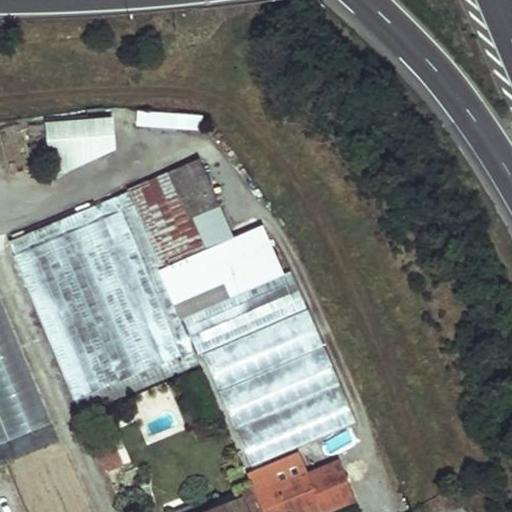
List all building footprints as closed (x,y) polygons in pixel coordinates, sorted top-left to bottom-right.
[(113,114),(46,116),(47,162),(114,161),(113,114)] [(0,141),(12,188),(30,183),(15,124),(0,128),(0,141)] [(168,171),(188,216),(218,204),(198,158),(168,171)] [(188,216),(168,171),(125,189),(126,192),(151,253),(174,307),(220,287),(218,282),(234,276),(241,291),(280,275),(261,227),(236,238),(243,255),(212,268),(204,247),(231,236),(218,204),(188,216)] [(151,253),(126,192),(8,241),(14,256),(13,257),(73,401),(76,400),(81,413),(197,362),(174,307),(151,253)] [(355,422),(307,311),(203,354),(251,466),(355,422)] [(124,465),(111,436),(94,443),(107,472),(124,465)] [(303,468),(251,490),(259,511),(302,511),(315,507),(317,511),(318,511),(352,498),(335,459),(305,473),(303,468)] [(233,486),(243,482),(236,465),(227,470),(233,486)] [(206,511),(259,511),(251,490),(247,480),(243,482),(233,486),(239,498),(206,511)]
